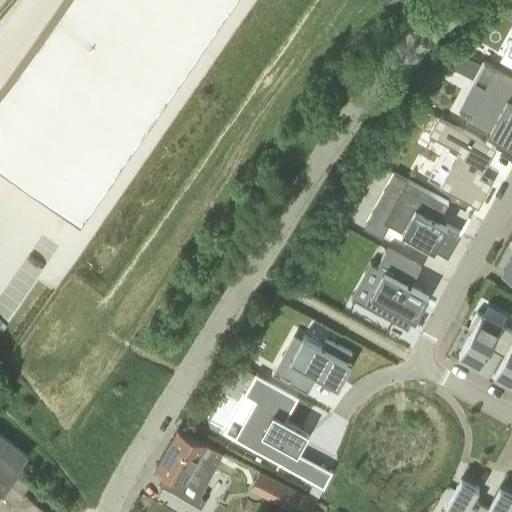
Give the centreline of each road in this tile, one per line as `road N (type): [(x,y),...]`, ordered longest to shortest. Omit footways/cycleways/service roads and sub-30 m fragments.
road 1 (residential): [(108,511),(318,157),(390,70),(463,0)]
road 2 (residential): [(428,365),(428,342),(511,189)]
road 3 (track): [(89,511),(0,416)]
